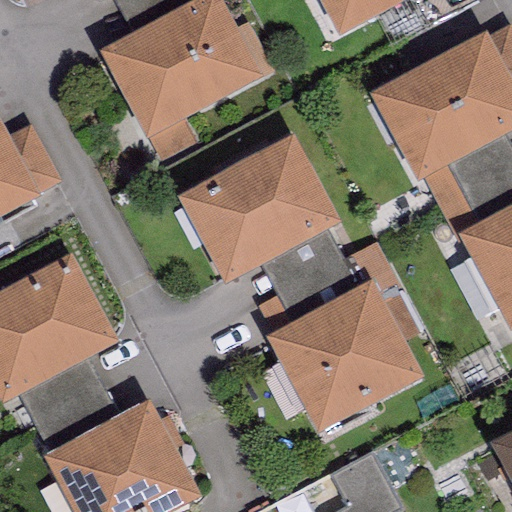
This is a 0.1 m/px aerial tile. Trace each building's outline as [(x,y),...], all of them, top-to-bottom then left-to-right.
[(216,0),(207,0),(99,58),(146,146),(150,144),(160,164),(195,146),(183,124),(260,83),(258,81),(271,74),(246,27),(234,33),(216,0)] [(315,0),(338,41),(414,0),(315,0)] [(485,38),(370,100),(417,187),(424,183),(502,142),(511,136),(511,32),(510,29),(486,41),(485,38)] [(0,223),(39,202),(37,198),(60,185),(30,129),(7,142),(0,128),(0,223)] [(294,140),(177,202),(224,290),(262,270),(327,235),(341,228),(294,140)] [(511,158),(502,142),(424,183),(457,241),(511,210),(511,158)] [(511,210),(457,241),(508,337),(511,334),(511,210)] [(359,294),(327,235),(262,270),(276,300),(260,309),(276,338),(359,294)] [(70,261),(0,298),(0,407),(1,409),(19,400),(89,362),(116,348),(70,261)] [(276,338),(266,343),(318,440),(422,383),(371,288),(359,294),(276,338)] [(19,400),(50,461),(121,423),(89,362),(19,400)] [(50,461),(45,463),(70,511),(174,511),(195,501),(146,410),(121,423),(50,461)] [(511,440),(491,452),(511,491),(511,440)] [(398,511),(369,457),(330,478),(348,510),(344,511),(398,511)]
